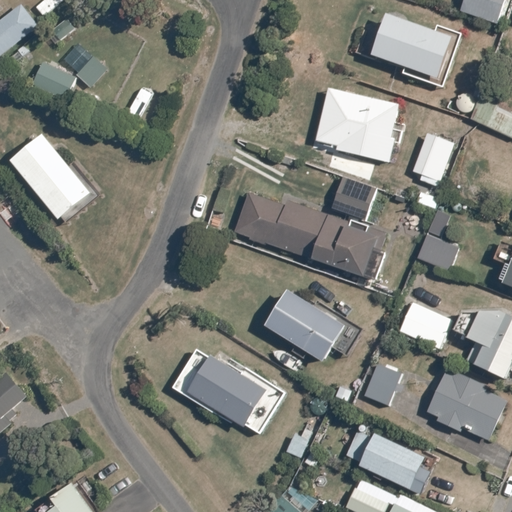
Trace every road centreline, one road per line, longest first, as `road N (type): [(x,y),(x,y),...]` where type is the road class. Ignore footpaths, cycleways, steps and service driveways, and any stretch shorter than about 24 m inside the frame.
road 1 (residential): [(55,353),(83,334),(123,285),(232,0)]
road 2 (residential): [(55,353),(176,511)]
